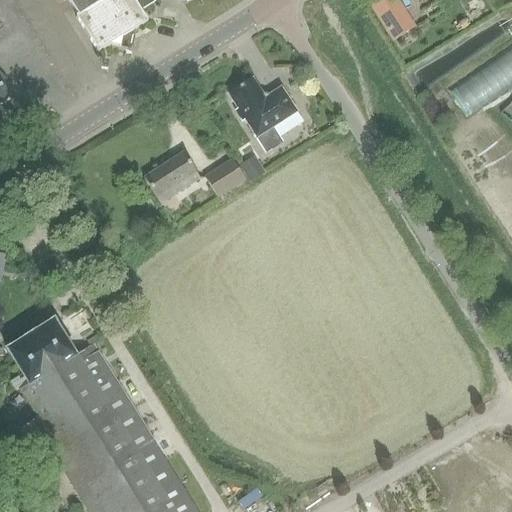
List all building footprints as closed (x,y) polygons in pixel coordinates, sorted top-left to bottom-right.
[(68,0),(99,48),(104,45),(120,49),(121,43),(123,33),(135,26),(146,19),(142,13),(163,0),(181,0),(183,1),(184,0),(68,0)] [(395,0),(376,0),(369,5),(393,42),(413,29),(395,0)] [(511,55),(453,85),(466,112),(511,88),(511,55)] [(0,106),(11,99),(0,82),(0,76),(1,76),(0,74),(0,106)] [(235,91),(228,96),(238,111),(235,112),(242,122),(244,121),(256,140),(266,155),(283,145),(279,139),(272,129),(297,113),(282,91),(269,99),(270,101),(268,101),(264,100),(263,99),(264,98),(252,80),(245,85),(244,84),(241,83),(235,87),(234,90),(235,91)] [(184,155),(144,180),(159,205),(200,180),(184,155)] [(251,183),(264,174),(253,157),(240,166),(251,183)] [(233,161),(227,165),(204,179),(219,202),(247,184),(233,161)] [(54,324),(32,337),(8,352),(29,387),(20,393),(37,422),(34,423),(45,441),(43,442),(86,511),(194,511),(92,346),(74,357),(54,324)]
